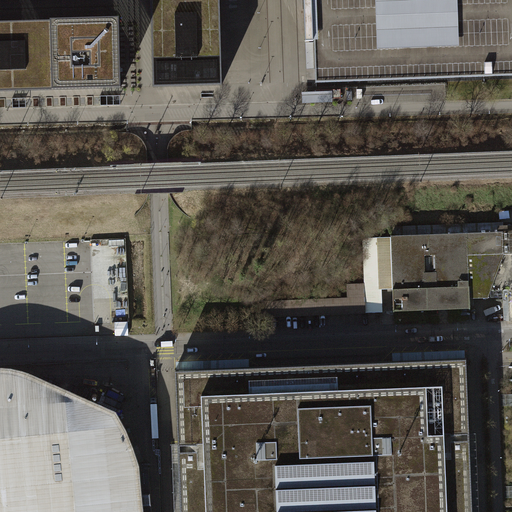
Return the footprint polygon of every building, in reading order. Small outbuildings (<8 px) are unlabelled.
[(150,19),(151,87),(219,85),(217,5),(217,0),(149,0),(150,7),(150,19)] [(511,0),(304,0),(306,29),(306,44),(316,44),(316,57),(317,87),(511,79),(511,0)] [(98,18),(49,20),(51,89),(119,87),(118,18),(98,18)] [(0,21),(0,90),(51,89),(49,20),(0,21)] [(316,93),(302,93),(302,105),(333,104),(333,99),(341,99),(341,90),(316,91),(316,93)] [(501,222),(467,224),(470,298),(488,298),(491,290),(511,288),(511,229),(501,230),(501,222)] [(470,308),(470,298),(467,224),(391,227),(393,311),(470,308)] [(392,361),(465,358),(465,350),(446,350),(406,352),(392,352),(392,361)] [(472,511),(467,358),(465,358),(392,361),(249,366),(176,369),(175,369),(180,511),(472,511)] [(176,369),(249,366),(249,359),(204,361),(176,362),(176,369)] [(0,511),(131,511),(127,468),(121,451),(129,448),(122,431),(112,415),(25,376),(16,373),(7,372),(0,371),(0,511)] [(150,494),(139,494),(139,504),(150,503),(150,494)]
